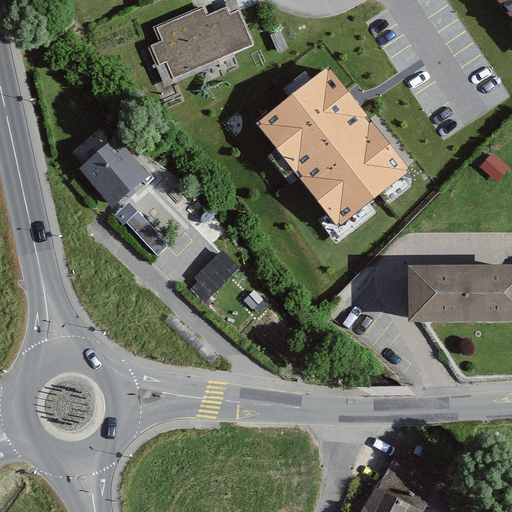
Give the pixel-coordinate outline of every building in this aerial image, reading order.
[(511,0),(483,0),(482,1),(511,40),(511,0)] [(201,19),(197,10),(149,32),(155,44),(144,50),(152,68),(160,65),(169,83),(248,47),(229,6),(201,19)] [(406,180),(328,81),(260,134),(338,232),(406,180)] [(138,179),(106,143),(71,175),(103,210),(138,179)] [(223,249),(189,286),(207,302),(241,266),(223,249)] [(511,265),(410,266),(410,320),(511,319),(511,265)] [(416,511),(437,474),(394,451),(361,511),(416,511)]
